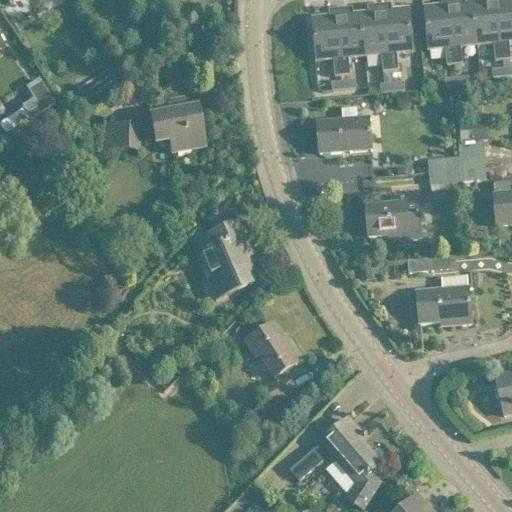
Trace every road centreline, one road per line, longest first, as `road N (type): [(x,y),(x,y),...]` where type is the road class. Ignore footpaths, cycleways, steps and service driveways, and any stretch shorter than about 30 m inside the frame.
road 1 (tertiary): [(393,385),(339,316),(278,184),(257,105),(256,0)]
road 2 (tertiary): [(506,511),(393,385)]
road 3 (residential): [(393,385),(511,348)]
